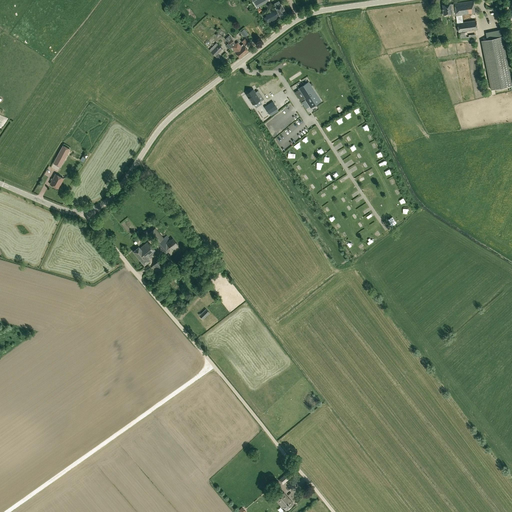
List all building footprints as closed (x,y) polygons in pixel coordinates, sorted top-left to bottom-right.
[(269,0),(252,0),(257,8),(270,1),(269,0)] [(451,13),(452,16),(456,15),(459,32),(477,29),(476,21),(463,22),(462,14),(475,13),(473,0),(455,3),(451,4),(451,3),(443,5),(444,9),(443,9),(444,14),(451,13)] [(280,16),(281,17),(286,14),(281,4),(276,7),(277,10),(276,9),(266,14),(270,22),(280,16)] [(248,33),(244,29),(240,32),(244,37),(248,33)] [(243,44),(241,45),(238,42),(235,44),(229,36),(228,37),(229,38),(226,40),(236,52),(235,52),(240,58),(248,51),(244,46),(245,45),(245,46),(248,43),(245,39),(242,41),(244,44),(243,44)] [(502,36),(481,41),(491,90),(511,86),(502,36)] [(215,56),(222,49),(218,45),(211,52),(215,56)] [(308,82),(298,89),(311,108),(321,101),(308,82)] [(264,99),(260,94),(257,96),(255,93),(255,92),(253,89),(249,92),(246,94),(248,98),(251,101),(253,104),(256,103),(260,100),(261,101),(264,99)] [(277,108),(273,102),(264,107),(269,114),(277,108)] [(69,150),(62,146),(57,156),(64,160),(69,150)] [(50,184),(51,185),(52,186),(53,185),(55,187),(55,188),(56,188),(57,188),(58,188),(63,178),(55,174),(50,184)] [(155,228),(148,233),(165,253),(171,249),(172,250),(178,245),(173,238),(166,243),(162,240),(164,238),(155,228)] [(139,247),(133,251),(144,264),(150,260),(148,258),(156,251),(148,241),(140,248),(139,247)] [(165,273),(173,265),(169,261),(167,263),(161,258),(154,265),(158,270),(160,271),(161,271),(162,270),(165,273)] [(207,308),(201,315),(205,319),(211,312),(207,308)] [(293,504),(284,493),(277,499),(286,510),(293,504)]
